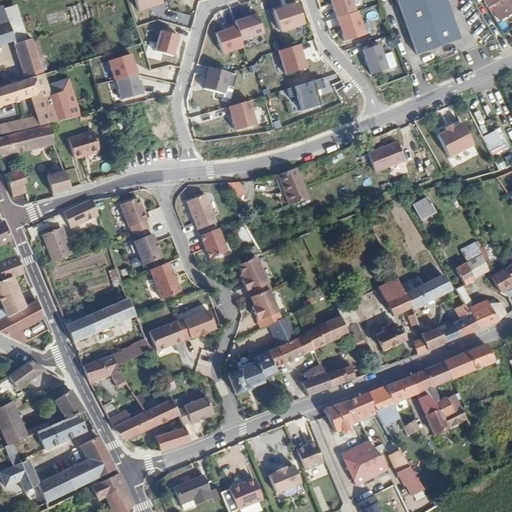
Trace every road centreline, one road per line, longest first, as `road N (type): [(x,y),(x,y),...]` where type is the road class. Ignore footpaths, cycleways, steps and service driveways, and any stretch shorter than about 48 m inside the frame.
road 1 (residential): [(511,321),(238,431)]
road 2 (residential): [(238,431),(215,372),(231,320),(221,292),(192,274),(165,208),(163,175)]
road 3 (tertiary): [(191,172),(258,164),(378,120)]
road 4 (residential): [(224,0),(201,14),(175,105),(191,172)]
road 5 (tertiary): [(10,218),(163,175)]
road 6 (secondary): [(10,218),(68,356)]
road 7 (tertiary): [(378,120),(511,61)]
road 8 (residential): [(378,120),(365,85),(322,35),(310,0)]
road 9 (secondary): [(68,356),(128,473)]
